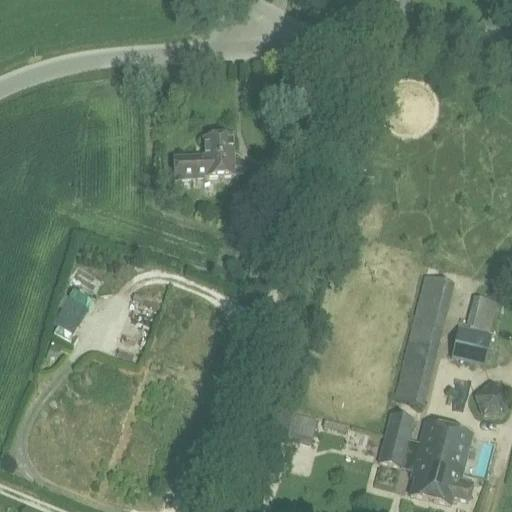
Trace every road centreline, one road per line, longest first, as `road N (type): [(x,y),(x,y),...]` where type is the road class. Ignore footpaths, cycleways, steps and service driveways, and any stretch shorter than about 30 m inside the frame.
road 1 (track): [(195,511),(346,39)]
road 2 (unclassified): [(0,86),(62,62),(221,48),(267,20)]
road 3 (unclassified): [(267,20),(346,39),(511,42)]
